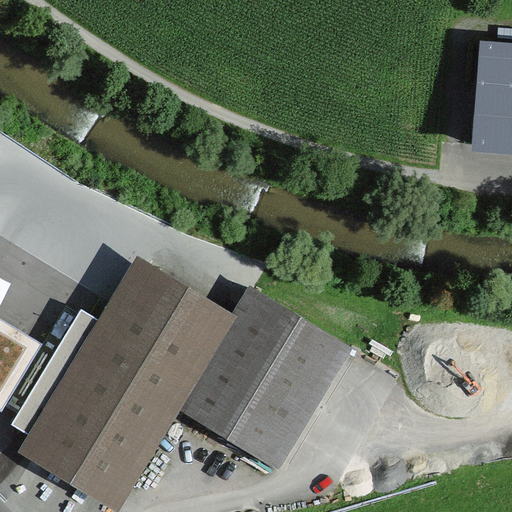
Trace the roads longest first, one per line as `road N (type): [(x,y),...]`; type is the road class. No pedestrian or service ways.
road 1 (track): [(32,0),(189,102),(252,128),(387,170),(511,180)]
road 2 (unknown): [(188,511),(511,431)]
